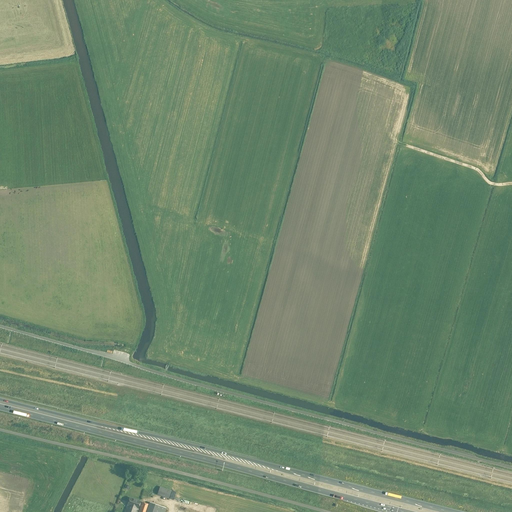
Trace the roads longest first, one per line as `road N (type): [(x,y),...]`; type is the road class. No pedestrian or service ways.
road 1 (trunk): [(451,511),(0,399)]
road 2 (trunk): [(0,406),(405,511)]
